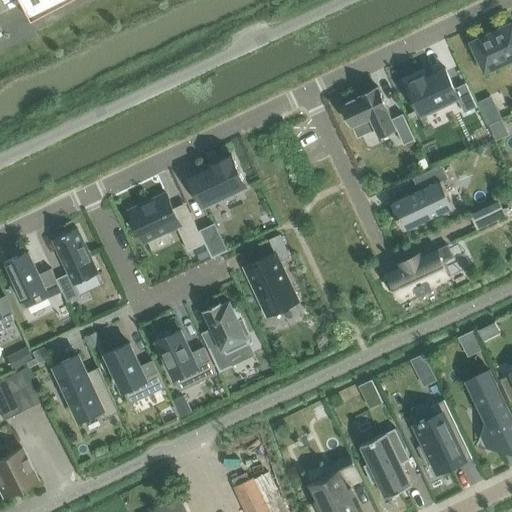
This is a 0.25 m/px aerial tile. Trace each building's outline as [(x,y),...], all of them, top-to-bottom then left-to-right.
[(18,0),(28,18),(60,0),(18,0)] [(511,23),(472,42),(473,45),(471,46),(477,59),(479,57),(486,71),(510,60),(511,63),(511,23)] [(455,88),(445,67),(433,73),(433,75),(429,77),(428,75),(426,76),(426,75),(409,83),(409,84),(423,114),(458,98),(465,112),(477,106),(466,83),(455,88)] [(393,119),(379,87),(343,104),(358,138),(376,129),(379,136),(397,128),(404,144),(415,139),(403,114),(393,119)] [(501,113),(488,118),(491,124),(503,118),(501,113)] [(502,120),(490,125),(497,140),(509,134),(502,120)] [(247,186),(232,155),(213,164),(213,165),(189,176),(203,206),(247,186)] [(426,158),(417,162),(422,171),(430,167),(426,158)] [(419,191),(392,203),(404,230),(454,207),(442,181),(449,178),(442,164),(413,178),(419,191)] [(178,218),(174,209),(166,193),(130,210),(145,243),(149,241),(168,232),(178,227),(189,251),(196,248),(205,243),(190,213),(178,218)] [(499,201),(471,214),(478,229),(505,216),(499,201)] [(227,250),(215,224),(200,231),(206,243),(211,255),(212,257),(227,250)] [(99,273),(77,228),(54,239),(70,272),(57,278),(62,290),(67,301),(81,295),(75,284),(99,273)] [(244,267),(267,316),(299,301),(281,262),(291,257),(280,234),(269,239),(275,252),(244,267)] [(205,243),(196,248),(201,259),(211,255),(206,243),(205,243)] [(432,285),(450,277),(442,261),(453,256),(448,246),(422,258),(420,253),(399,264),(401,268),(389,273),(391,277),(388,278),(386,282),(390,289),(393,290),(396,289),(401,300),(418,292),(419,293),(433,287),(432,285)] [(28,250),(27,251),(4,262),(22,298),(26,307),(62,290),(57,278),(51,268),(39,274),(28,250)] [(0,330),(5,328),(3,324),(16,318),(5,295),(0,297),(0,330)] [(221,302),(205,310),(205,311),(206,311),(221,344),(210,349),(220,371),(232,366),(227,355),(250,344),(246,335),(249,334),(242,319),(239,321),(230,302),(222,306),(221,304),(221,303),(221,302)] [(170,331),(159,336),(160,339),(158,340),(166,358),(163,359),(168,370),(171,369),(181,391),(218,374),(205,346),(192,352),(181,329),(171,334),(170,331)] [(85,336),(91,349),(102,344),(96,331),(85,336)] [(166,387),(153,360),(141,366),(130,342),(106,354),(130,404),(166,387)] [(27,362),(33,359),(27,346),(20,350),(26,363),(27,362)] [(33,359),(27,362),(30,367),(50,358),(44,347),(34,352),(36,358),(33,359)] [(120,411),(101,370),(100,371),(89,376),(78,354),(55,364),(81,421),(103,412),(106,418),(120,411)] [(27,368),(0,380),(0,409),(4,419),(42,401),(27,368)] [(486,419),(488,422),(483,435),(488,446),(497,442),(500,448),(511,442),(511,416),(490,370),(468,380),(480,406),(486,419)] [(511,376),(500,381),(511,407),(511,406),(511,372),(509,374),(511,376)] [(425,443),(418,447),(427,465),(434,462),(438,471),(453,464),(469,457),(470,459),(473,458),(445,400),(431,407),(435,416),(416,425),(425,443)] [(178,412),(181,419),(193,413),(189,406),(178,412)] [(397,453),(406,448),(396,428),(387,432),(361,445),(369,463),(366,465),(375,483),(378,481),(386,497),(412,485),(397,453)] [(0,490),(3,496),(36,479),(20,447),(10,452),(6,443),(0,446),(0,490)] [(313,484),(310,485),(322,511),(359,511),(361,511),(349,485),(362,478),(351,456),(328,466),(332,475),(313,484)] [(250,479),(247,473),(233,479),(248,511),(271,511),(255,477),(250,479)] [(170,506),(157,511),(188,511),(182,498),(169,504),(170,506)]
